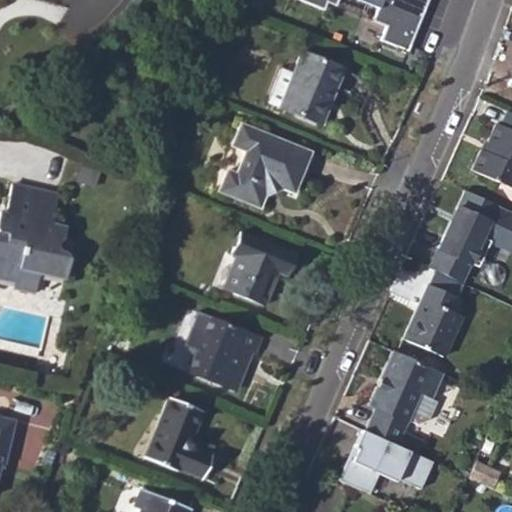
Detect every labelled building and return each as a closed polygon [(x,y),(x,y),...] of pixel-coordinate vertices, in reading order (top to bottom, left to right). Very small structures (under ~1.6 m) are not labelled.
[(296,0),(324,11),(327,3),(385,26),(379,41),(408,52),(428,0),(296,0)] [(268,104),(318,123),(333,87),(337,88),(345,69),(299,51),(290,73),(282,70),(268,104)] [(469,170),(511,189),(511,114),(506,111),(499,127),(495,124),(486,143),(488,145),(484,152),(480,150),(469,170)] [(217,191),(259,208),(263,195),(281,188),(292,192),(300,174),(299,173),(308,152),(239,124),(230,145),(245,151),(235,174),(226,170),(217,191)] [(14,288),(33,293),(38,273),(65,279),(68,263),(64,256),(71,252),(72,245),(69,239),(63,237),(65,229),(51,226),(58,196),(12,185),(4,214),(0,212),(0,232),(7,234),(4,244),(0,242),(0,279),(15,283),(14,288)] [(163,200),(172,204),(176,195),(167,191),(163,200)] [(457,225),(470,194),(463,191),(450,222),(457,225)] [(450,222),(428,269),(433,271),(460,283),(480,238),(511,252),(511,213),(470,194),(457,225),(450,222)] [(224,290),(264,305),(277,272),(286,275),(294,253),(238,231),(230,253),(237,255),(224,290)] [(427,285),(455,298),(462,284),(460,283),(433,271),(427,285)] [(403,340),(441,357),(460,316),(452,312),(458,299),(455,298),(427,285),(414,315),(404,337),(403,340)] [(187,373),(232,391),(249,349),(254,351),(260,337),(196,311),(193,317),(190,326),(183,344),(197,350),(187,373)] [(404,337),(414,315),(408,313),(398,335),(404,337)] [(102,342),(114,347),(121,329),(109,325),(102,342)] [(367,406),(374,409),(364,431),(396,446),(419,393),(431,398),(442,374),(392,351),(367,406)] [(142,457),(179,472),(180,471),(201,479),(211,455),(195,448),(195,444),(194,442),(193,440),(191,437),(202,410),(168,396),(142,457)] [(0,463),(3,464),(14,419),(0,415),(0,463)] [(364,431),(361,430),(353,448),(357,449),(353,457),(350,456),(340,477),(369,490),(378,471),(419,490),(432,462),(396,446),(364,431)] [(139,511),(187,511),(189,508),(141,488),(133,507),(140,509),(139,511)]
